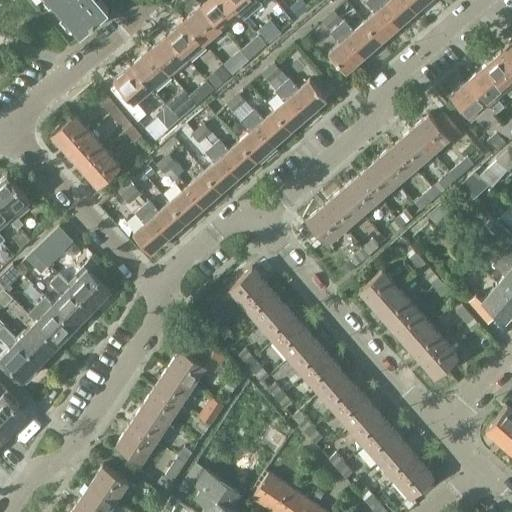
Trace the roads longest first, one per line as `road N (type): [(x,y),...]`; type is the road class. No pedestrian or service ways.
road 1 (residential): [(251,212),(274,204),(374,119),(385,83),(480,0)]
road 2 (residential): [(442,427),(251,212)]
road 3 (residential): [(5,511),(23,483),(77,440),(155,321),(158,290)]
road 4 (residential): [(158,290),(9,126)]
road 5 (residential): [(9,126),(139,13)]
road 6 (residential): [(158,290),(233,219),(251,212)]
